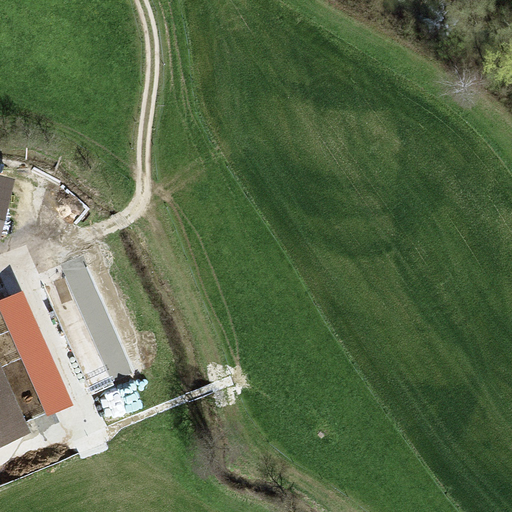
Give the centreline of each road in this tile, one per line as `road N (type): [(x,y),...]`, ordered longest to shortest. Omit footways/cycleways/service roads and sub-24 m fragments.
road 1 (track): [(343,511),(283,477),(246,441),(139,201),(149,47),(143,0)]
road 2 (track): [(91,435),(221,384)]
road 3 (track): [(139,201),(98,232),(20,261)]
